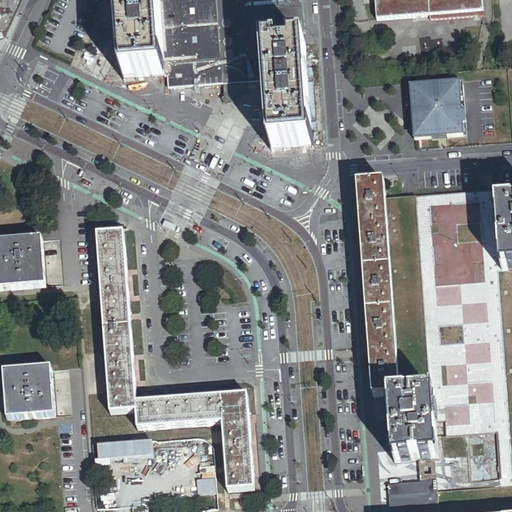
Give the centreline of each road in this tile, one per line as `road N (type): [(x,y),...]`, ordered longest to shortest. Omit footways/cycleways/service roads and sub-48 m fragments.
road 1 (tertiary): [(0,124),(236,238),(261,261),(280,309),(289,511)]
road 2 (tertiary): [(298,228),(1,82)]
road 3 (tertiary): [(342,511),(323,278),(298,228)]
road 4 (residential): [(337,172),(511,159)]
road 5 (residential): [(337,172),(325,0)]
